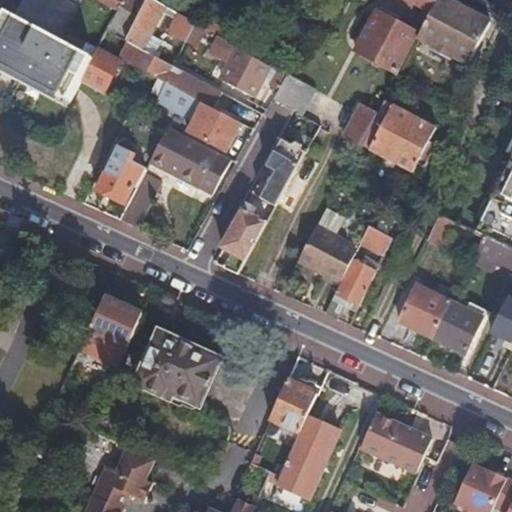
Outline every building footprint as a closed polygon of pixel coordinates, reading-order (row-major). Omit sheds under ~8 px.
[(0,0),(0,38),(81,81),(90,66),(99,49),(108,32),(110,28),(119,13),(95,0),(0,0)] [(95,0),(119,13),(110,28),(128,38),(148,0),(141,0),(139,4),(130,0),(95,0)] [(153,0),(148,0),(128,38),(126,41),(128,42),(141,49),(144,51),(151,37),(164,14),(176,21),(169,33),(187,42),(197,24),(153,0)] [(438,0),(408,0),(432,13),(435,7),(438,0)] [(491,23),(449,0),(438,0),(435,7),(432,13),(418,38),(434,46),(433,50),(451,59),(452,56),(469,64),(491,23)] [(378,14),(358,53),(396,74),(417,34),(378,14)] [(207,29),(197,24),(187,42),(197,48),(207,29)] [(151,37),(144,51),(154,56),(161,43),(151,37)] [(242,49),(220,37),(211,54),(232,65),(223,81),(253,98),(270,67),(241,51),(242,49)] [(0,38),(0,64),(70,102),(73,97),(81,82),(81,81),(0,38)] [(128,42),(119,59),(123,62),(131,66),(168,85),(175,89),(203,104),(214,110),(223,93),(184,72),(179,80),(168,74),(173,66),(154,56),(144,51),(141,49),(128,42)] [(105,94),(123,62),(119,59),(99,49),(90,66),(81,81),(81,82),(105,95),(105,94)] [(184,72),(173,66),(168,74),(179,80),(184,72)] [(289,75),(280,70),(270,87),(279,92),(289,75)] [(320,90),(289,74),(289,75),(279,92),(274,101),(297,113),(304,117),(320,90)] [(175,89),(168,85),(158,102),(195,121),(189,133),(227,153),(242,125),(214,110),(203,104),(175,89)] [(361,145),(384,102),(368,94),(345,137),(361,145)] [(435,128),(384,102),(361,145),(412,172),(417,163),(423,167),(435,145),(428,142),(435,128)] [(150,163),(185,181),(191,170),(205,146),(175,131),(169,127),(150,163)] [(275,152),(272,157),(297,170),(306,153),(282,140),(275,152)] [(134,187),(136,188),(145,173),(147,169),(133,161),(139,150),(122,142),(98,191),(125,204),(134,187)] [(191,170),(185,181),(212,195),(232,160),(227,158),(205,146),(191,170)] [(297,170),(272,157),(267,167),(276,172),(261,199),(276,207),(297,170)] [(511,158),(476,233),(484,237),(511,250),(511,158)] [(162,182),(145,173),(136,188),(119,220),(137,228),(162,182)] [(230,253),(223,266),(229,269),(239,274),(268,222),(262,219),(249,213),(252,206),(247,203),(222,248),(230,253)] [(345,219),(326,210),(301,258),(324,270),(322,274),(340,284),(352,260),(358,248),(336,237),(345,219)] [(455,224),(440,217),(428,241),(442,248),(455,224)] [(388,247),(392,238),(369,226),(364,235),(360,243),(383,255),(388,247)] [(511,250),(484,237),(471,262),(511,281),(511,250)] [(324,270),(301,258),(298,263),(322,274),(324,270)] [(346,300),(359,306),(376,271),(370,268),(352,260),(340,284),(334,295),(346,300)] [(370,268),(376,271),(378,265),(372,262),(370,268)] [(452,302),(456,293),(440,285),(435,294),(452,302)] [(400,323),(433,339),(452,302),(435,294),(418,286),(400,323)] [(511,293),(492,334),(511,342),(511,293)] [(326,313),(338,318),(346,300),(334,295),(326,313)] [(142,314),(106,298),(81,352),(91,356),(118,367),(127,348),(142,314)] [(452,302),(433,339),(464,355),(473,337),(482,318),(464,308),(452,302)] [(466,303),(464,308),(482,318),(485,312),(466,303)] [(482,318),(473,337),(478,339),(491,315),(485,312),(482,318)] [(159,332),(134,385),(179,406),(182,400),(199,408),(221,361),(215,359),(216,358),(159,332)] [(297,376),(294,383),(318,394),(321,386),(297,376)] [(306,419),(318,394),(294,383),(288,380),(270,420),(300,434),(304,425),(306,419)] [(432,440),(375,414),(360,449),(416,474),(432,440)] [(317,431),(320,425),(306,419),(304,425),(317,431)] [(328,451),(336,432),(320,425),(317,431),(304,425),(300,434),(284,467),(280,477),(271,473),(267,481),(306,499),(320,468),(313,457),(317,446),(328,451)] [(339,433),(336,432),(328,451),(330,452),(339,433)] [(320,468),(328,451),(317,446),(313,457),(320,468)] [(145,482),(155,462),(127,449),(116,471),(106,467),(92,496),(84,511),(122,511),(123,510),(129,496),(144,503),(152,485),(145,482)] [(330,452),(328,451),(320,468),(322,471),(330,452)] [(511,511),(511,482),(485,470),(484,473),(471,466),(453,505),(463,510),(462,511),(511,511)] [(322,471),(320,468),(306,499),(309,500),(322,471)] [(252,511),(254,508),(237,500),(231,511),(215,511),(208,509),(206,511),(194,511),(190,510),(189,511),(252,511)]
